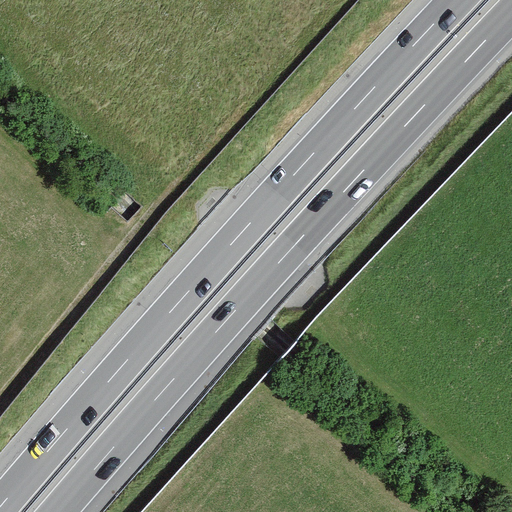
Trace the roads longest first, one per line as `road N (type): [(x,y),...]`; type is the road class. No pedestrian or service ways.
road 1 (motorway): [(52,511),(511,6)]
road 2 (motorway): [(255,215),(0,505)]
road 3 (motorway): [(255,215),(168,280),(0,471)]
road 4 (motorway): [(451,0),(255,215)]
